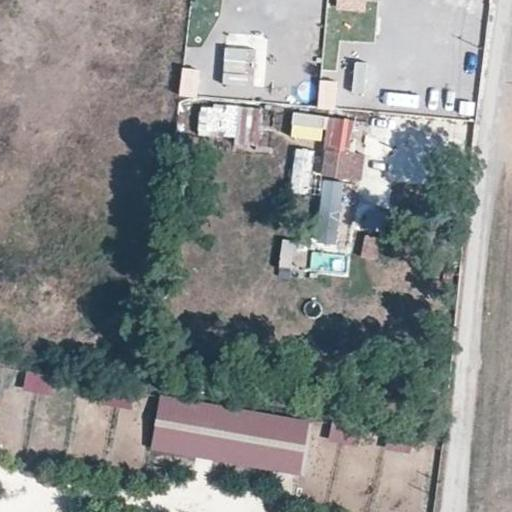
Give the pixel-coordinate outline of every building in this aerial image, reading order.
[(369,0),(340,0),(340,10),(368,13),(369,0)] [(202,72),(185,70),(182,98),(199,100),(202,72)] [(339,83),(324,81),(321,108),(336,109),(339,83)] [(237,148),(259,149),(261,107),(239,106),(237,148)] [(353,180),(357,152),(324,147),(320,175),(353,180)] [(317,245),(340,247),(345,182),(321,181),(317,245)] [(312,270),(347,271),(347,255),(312,254),(312,270)] [(206,450),(211,421),(161,412),(154,450),(205,458),(206,450)] [(253,459),(259,429),(211,421),(206,450),(253,459)] [(330,441),(357,446),(360,428),(333,423),(330,441)] [(304,475),(310,438),(259,429),(253,459),(252,466),(304,475)] [(390,437),(386,449),(407,456),(411,444),(390,437)]
